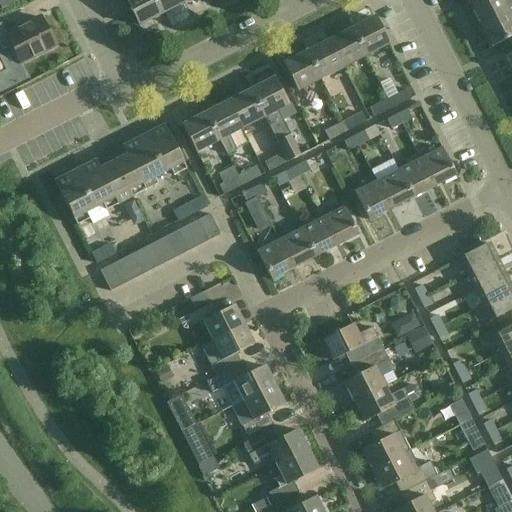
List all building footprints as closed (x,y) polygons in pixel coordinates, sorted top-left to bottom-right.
[(125,0),(139,26),(161,15),(153,0),(125,0)] [(182,0),(153,0),(161,15),(184,3),(182,0)] [(511,0),(471,0),(468,2),(479,24),(507,10),(511,7),(511,0)] [(511,20),(507,10),(479,24),(491,47),(511,36),(511,20)] [(55,47),(40,18),(7,35),(1,23),(0,24),(0,47),(2,51),(12,46),(21,64),(55,47)] [(374,18),(351,30),(365,57),(388,45),(374,18)] [(329,41),(343,68),(365,57),(351,30),(329,41)] [(329,41),(306,53),(321,80),(343,68),(329,41)] [(321,80),(306,53),(284,64),(298,92),(321,80)] [(283,154),(287,163),(300,156),(277,112),(287,106),(273,79),(250,91),(264,118),(283,154)] [(406,90),(387,100),(392,109),(411,99),(406,90)] [(242,130),(264,118),(250,91),(228,102),(242,130)] [(392,109),(387,100),(369,109),(374,118),(392,109)] [(228,102),(205,114),(219,141),(227,155),(236,150),(229,136),(242,130),(228,102)] [(296,106),(289,110),(292,116),(299,112),(296,106)] [(396,116),(401,124),(412,119),(407,110),(396,116)] [(361,113),(343,123),(347,132),(366,122),(361,113)] [(196,153),(219,141),(205,114),(182,126),(196,153)] [(391,130),(401,124),(396,116),(387,121),(391,130)] [(347,132),(343,123),(324,132),(329,141),(347,132)] [(154,178),(161,175),(171,170),(174,176),(186,169),(164,126),(142,137),(120,148),(98,160),(77,171),(54,182),(77,226),(89,219),(86,213),(96,208),(103,204),(106,210),(117,204),(117,205),(121,203),(142,192),(146,190),(157,185),(154,178)] [(375,126),(354,137),(358,146),(380,135),(375,126)] [(348,152),(358,146),(354,137),(344,143),(348,152)] [(419,160),(433,187),(456,176),(442,149),(419,160)] [(269,172),(287,163),(283,154),(264,163),(269,172)] [(398,171),(412,198),(433,187),(419,160),(398,171)] [(295,168),(300,177),(310,171),(305,162),(295,168)] [(256,168),(238,177),(242,186),(261,176),(256,168)] [(290,182),(300,177),(295,168),(285,173),(290,182)] [(391,209),(412,198),(398,171),(377,182),(391,209)] [(242,186),(238,177),(219,186),(224,195),(242,186)] [(391,209),(377,182),(354,194),(368,221),(391,209)] [(252,189),(257,198),(267,193),(262,184),(252,189)] [(246,204),(257,198),(252,189),(242,195),(246,204)] [(201,198),(192,203),(197,213),(206,208),(201,198)] [(192,203),(182,208),(187,217),(197,213),(192,203)] [(182,208),(173,213),(178,222),(187,217),(182,208)] [(322,219),(336,246),(358,235),(344,208),(322,219)] [(210,215),(199,220),(202,228),(209,241),(220,236),(213,222),(210,215)] [(154,233),(168,226),(164,217),(149,225),(154,233)] [(143,219),(132,224),(141,241),(151,235),(143,219)] [(314,257),(336,246),(322,219),(300,230),(314,257)] [(199,220),(188,226),(191,233),(198,247),(209,241),(202,228),(199,220)] [(188,226),(177,232),(181,239),(188,253),(198,247),(191,233),(188,226)] [(293,268),(314,257),(300,230),(279,241),(293,268)] [(177,232),(166,237),(170,244),(177,258),(188,253),(181,239),(177,232)] [(166,237),(155,243),(159,250),(166,264),(177,258),(170,244),(166,237)] [(293,268),(279,241),(257,253),(271,280),(293,268)] [(155,243),(144,248),(148,256),(155,269),(166,264),(159,250),(155,243)] [(467,275),(497,260),(490,244),(459,260),(467,275)] [(110,245),(101,250),(106,259),(115,255),(110,245)] [(144,248),(133,254),(137,261),(144,275),(155,269),(148,256),(144,248)] [(101,250),(91,255),(96,264),(106,259),(101,250)] [(133,254),(122,260),(126,267),(133,281),(144,275),(137,261),(133,254)] [(122,260),(111,265),(115,273),(122,286),(133,281),(126,267),(122,260)] [(497,260),(467,275),(475,290),(505,275),(497,260)] [(111,265),(100,271),(104,278),(111,292),(122,286),(115,273),(111,265)] [(511,288),(505,275),(475,290),(482,305),(511,289),(511,288)] [(414,290),(419,300),(427,296),(422,286),(414,290)] [(511,289),(482,305),(490,321),(511,309),(511,289)] [(201,294),(189,300),(193,309),(206,302),(201,294)] [(432,305),(427,296),(419,300),(424,309),(432,305)] [(137,319),(152,311),(146,300),(131,308),(137,319)] [(105,308),(114,327),(124,323),(116,303),(105,308)] [(213,341),(244,326),(234,306),(216,315),(211,304),(179,320),(185,330),(186,331),(192,328),(203,322),(213,341)] [(159,315),(146,321),(152,332),(165,325),(159,315)] [(413,316),(396,325),(403,339),(420,330),(413,316)] [(429,320),(434,330),(442,326),(437,316),(429,320)] [(352,325),(322,341),(332,361),(345,355),(351,366),(382,349),(377,338),(372,328),(369,323),(361,321),(352,325)] [(244,326),(213,341),(201,347),(216,377),(242,365),(236,354),(254,345),(244,326)] [(447,335),(442,326),(434,330),(439,339),(447,335)] [(501,353),(511,347),(511,327),(493,337),(501,353)] [(423,330),(410,337),(416,347),(429,341),(423,330)] [(392,357),(404,353),(399,339),(387,343),(392,357)] [(511,347),(501,353),(508,368),(511,365),(511,347)] [(388,361),(382,349),(351,366),(356,376),(343,383),(353,403),(384,387),(380,378),(393,371),(388,361)] [(452,365),(457,375),(465,371),(460,361),(452,365)] [(222,388),(232,407),(274,386),(264,366),(247,375),(242,365),(216,377),(206,382),(212,394),(222,388)] [(166,368),(156,373),(161,384),(172,378),(166,368)] [(470,380),(465,371),(457,375),(462,384),(470,380)] [(384,387),(353,403),(364,423),(376,416),(382,427),(394,421),(414,411),(410,403),(419,399),(421,392),(418,387),(412,385),(403,389),(389,397),(384,387)] [(284,405),(274,386),(232,407),(247,438),(272,425),(267,414),(284,405)] [(468,395),(472,404),(480,400),(476,391),(468,395)] [(180,396),(168,402),(173,411),(185,405),(180,396)] [(485,410),(480,400),(472,404),(477,414),(485,410)] [(462,414),(452,419),(456,428),(467,422),(462,414)] [(362,451),(372,470),(403,455),(397,444),(404,440),(394,421),(382,427),(370,433),(375,444),(362,451)] [(483,425),(488,434),(495,430),(491,421),(483,425)] [(190,429),(183,432),(188,441),(200,435),(198,430),(196,426),(190,429)] [(271,457),(276,466),(307,450),(297,430),(273,442),(268,432),(243,444),(254,466),(271,457)] [(500,440),(495,430),(488,434),(493,444),(500,440)] [(477,434),(466,439),(473,452),(484,446),(477,434)] [(307,450),(276,466),(281,476),(275,479),(279,488),(268,494),(274,505),(286,499),(299,493),(293,482),(317,470),(307,450)] [(208,451),(196,457),(200,466),(213,460),(208,451)] [(408,466),(403,455),(372,470),(382,490),(395,483),(401,494),(437,475),(433,468),(430,462),(419,468),(415,462),(408,466)] [(440,465),(433,468),(437,475),(444,472),(440,465)] [(393,511),(432,511),(428,505),(435,501),(431,492),(441,487),(436,477),(437,476),(437,475),(401,494),(406,505),(393,511)] [(322,511),(315,497),(291,509),(286,499),(274,505),(260,511),(322,511)] [(266,499),(251,506),(254,511),(260,511),(270,507),(266,499)] [(511,511),(511,501),(494,510),(494,511),(511,511)]
